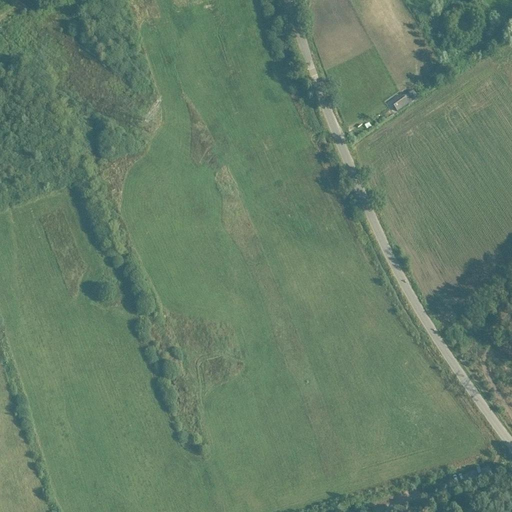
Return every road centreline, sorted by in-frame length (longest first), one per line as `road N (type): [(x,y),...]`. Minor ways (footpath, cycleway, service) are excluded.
road 1 (unclassified): [(511,445),(428,325),(382,242),(288,0)]
road 2 (track): [(382,511),(511,469)]
